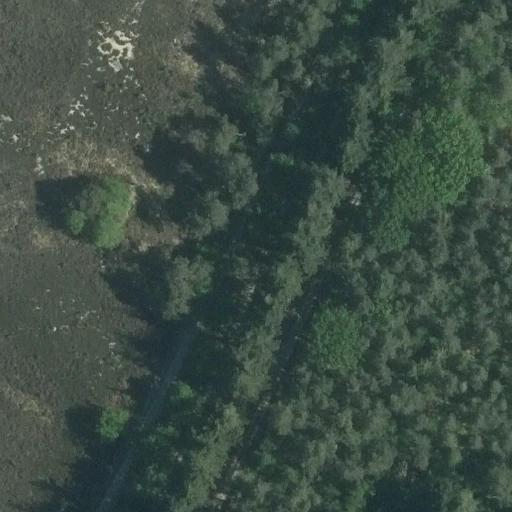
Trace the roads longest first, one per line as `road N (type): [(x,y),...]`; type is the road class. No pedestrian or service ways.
road 1 (track): [(98,511),(346,0)]
road 2 (track): [(454,0),(324,264),(240,460)]
